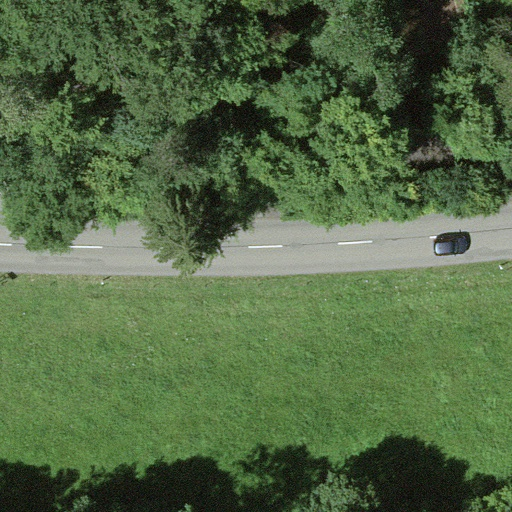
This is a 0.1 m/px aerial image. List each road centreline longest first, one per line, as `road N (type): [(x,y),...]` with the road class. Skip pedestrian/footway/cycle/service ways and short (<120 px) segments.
road 1 (tertiary): [(0,243),(233,248),(511,228)]
road 2 (track): [(0,187),(30,128),(142,0)]
